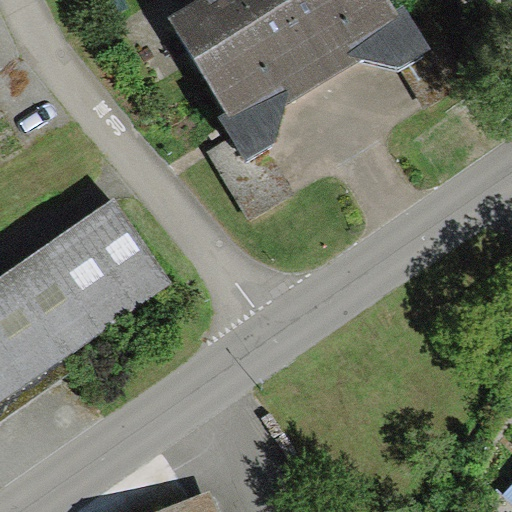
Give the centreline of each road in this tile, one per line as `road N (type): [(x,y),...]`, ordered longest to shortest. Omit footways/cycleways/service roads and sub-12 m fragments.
road 1 (residential): [(275,330),(85,101),(19,0)]
road 2 (residential): [(3,511),(95,458),(275,330)]
road 3 (residential): [(275,330),(511,163)]
